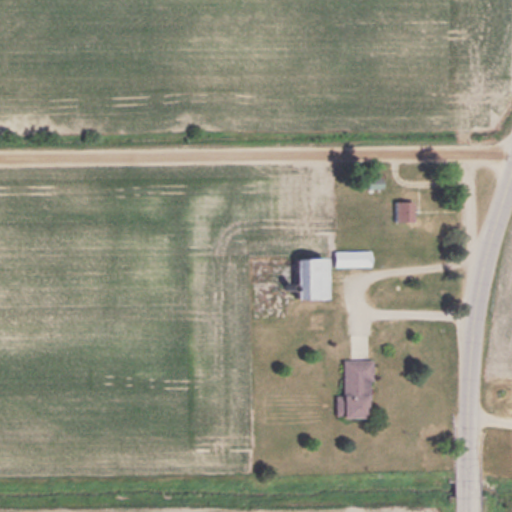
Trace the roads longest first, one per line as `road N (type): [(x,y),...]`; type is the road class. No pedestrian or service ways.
road 1 (residential): [(0,162),(511,156)]
road 2 (residential): [(470,511),(478,310),(511,184)]
road 3 (residential): [(478,310),(471,156)]
